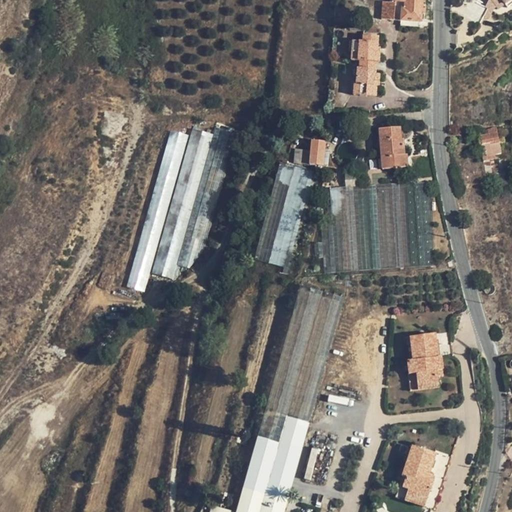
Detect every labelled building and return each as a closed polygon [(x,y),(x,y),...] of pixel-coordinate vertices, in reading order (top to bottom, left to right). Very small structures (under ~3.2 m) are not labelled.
[(393,0),(394,3),(383,2),(381,20),(401,21),(420,23),(424,23),(425,0),(393,0)] [(483,0),(485,2),(487,5),(495,0),(500,8),(502,11),(511,6),(508,2),(511,0),(483,0)] [(495,0),(487,5),(490,9),(492,12),(500,8),(495,0)] [(485,2),(480,11),(483,13),(478,21),(483,23),(490,9),(487,5),(485,2)] [(465,13),(461,21),(474,28),(478,21),(483,13),(480,11),(465,3),(461,11),(465,13)] [(351,52),(350,61),(359,61),(376,63),(378,63),(379,53),(375,53),(376,47),(377,48),(378,37),(362,36),(362,42),(352,41),(351,52)] [(353,84),(353,96),(375,97),(376,86),(373,86),(373,81),(378,82),(379,75),(375,75),(376,63),(359,61),(359,69),(356,69),(355,84),(353,84)] [(215,127),(183,238),(204,244),(236,132),(215,127)] [(407,155),(405,155),(404,143),(402,143),(402,140),(401,128),(380,130),(383,170),(408,168),(407,155)] [(478,132),(483,162),(494,160),(496,159),(495,155),(502,154),(500,144),(505,143),(504,136),(499,137),(497,128),(478,132)] [(350,132),(348,142),(360,144),(362,132),(350,130),(350,132)] [(311,152),(310,165),(324,167),(326,143),(312,141),(311,152)] [(296,150),(295,164),(310,165),(311,152),(296,150)] [(497,173),(494,160),(483,162),(491,196),(492,200),(500,199),(499,188),(502,188),(502,186),(499,174),(497,173)] [(281,164),(255,261),(292,270),(318,173),(281,164)] [(511,171),(499,174),(502,186),(502,188),(511,185),(511,171)] [(430,183),(399,185),(404,269),(434,267),(430,183)] [(377,187),(381,270),(404,269),(399,185),(377,187)] [(377,187),(354,188),(359,271),(381,270),(377,187)] [(332,223),(336,273),(359,271),(354,188),(330,189),(332,223)] [(323,258),(324,274),(336,273),(332,223),(321,224),(322,243),(323,258)] [(315,244),(316,259),(323,258),(322,243),(315,244)] [(259,511),(322,292),(300,286),(236,511),(259,511)] [(259,511),(283,511),(344,298),(322,292),(259,511)] [(409,337),(412,360),(437,357),(434,334),(409,337)] [(407,361),(408,375),(415,374),(416,380),(425,379),(426,385),(438,383),(437,376),(436,371),(442,370),(440,357),(437,357),(412,360),(407,361)] [(415,374),(408,375),(411,391),(417,390),(416,380),(415,374)] [(416,380),(417,390),(438,388),(438,383),(426,385),(425,379),(416,380)] [(409,455),(401,477),(405,478),(402,487),(407,489),(405,496),(415,500),(416,496),(427,500),(424,507),(434,511),(452,456),(436,451),(435,454),(414,447),(411,456),(409,455)] [(398,486),(395,497),(404,500),(405,496),(407,489),(402,487),(398,486)] [(424,507),(427,500),(416,496),(415,500),(405,496),(404,500),(424,507)]
